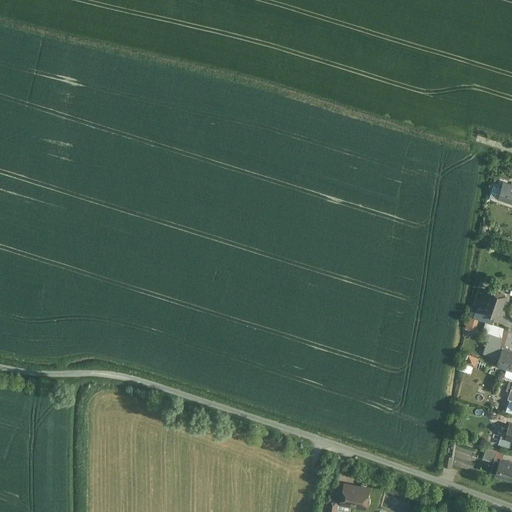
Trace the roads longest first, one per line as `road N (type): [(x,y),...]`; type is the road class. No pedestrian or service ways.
road 1 (residential): [(231,416),(511,511)]
road 2 (unclassified): [(0,368),(150,385),(231,416)]
